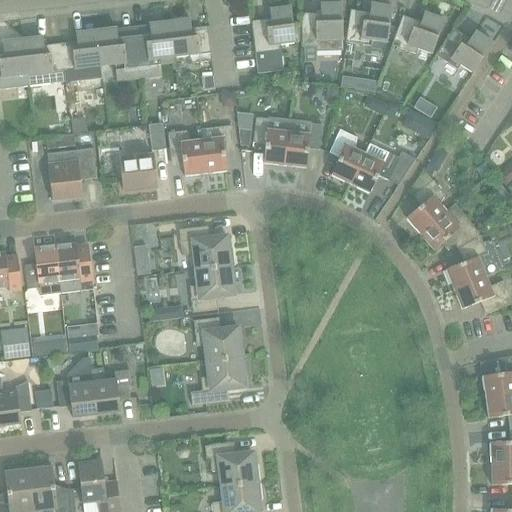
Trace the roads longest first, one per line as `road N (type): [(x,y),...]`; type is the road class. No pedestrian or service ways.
road 1 (residential): [(511,7),(497,0),(0,4)]
road 2 (residential): [(461,511),(445,322),(369,234),(328,209),(258,203)]
road 3 (residential): [(271,414),(0,447)]
road 4 (residential): [(258,203),(0,231)]
road 5 (residential): [(271,414),(278,394),(258,203)]
